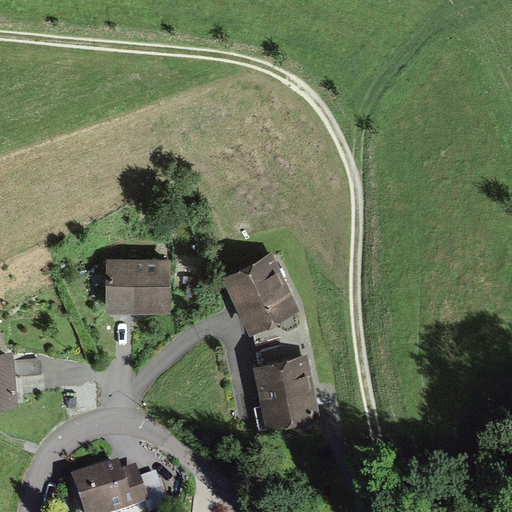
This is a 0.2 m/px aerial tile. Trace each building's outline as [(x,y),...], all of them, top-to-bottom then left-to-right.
[(221,281),(249,341),(297,319),(270,259),(221,281)] [(103,271),(102,318),(164,319),(165,272),(103,271)] [(255,370),(267,437),(311,429),(299,362),(255,370)] [(66,473),(77,511),(104,511),(145,500),(131,454),(66,473)] [(152,502),(166,497),(158,473),(144,478),(152,502)]
